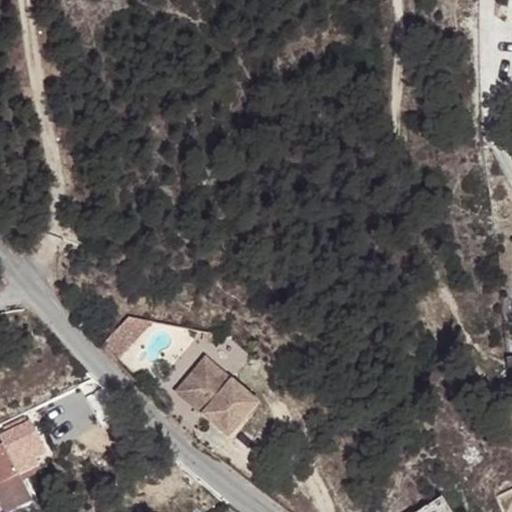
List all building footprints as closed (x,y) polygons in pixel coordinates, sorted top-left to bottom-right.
[(130,318),(100,349),(116,365),(155,323),(130,318)] [(208,349),(182,379),(208,402),(205,406),(231,429),(261,395),(208,349)] [(182,379),(178,383),(205,406),(208,402),(182,379)] [(37,466),(35,461),(30,450),(42,444),(32,421),(28,423),(25,418),(2,428),(4,433),(2,434),(6,445),(0,447),(0,497),(1,499),(6,511),(9,511),(29,504),(19,481),(16,475),(37,466)] [(47,455),(42,444),(30,450),(35,461),(47,455)] [(40,472),(37,466),(16,475),(19,481),(40,472)] [(449,511),(442,500),(421,511),(449,511)]
